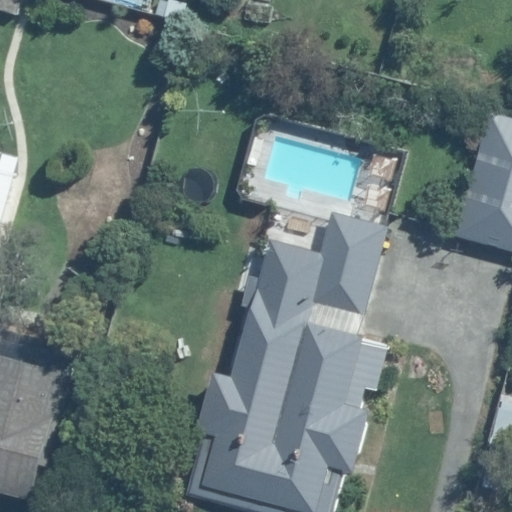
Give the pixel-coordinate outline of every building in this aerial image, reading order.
[(511,243),(511,115),(492,111),(463,232),(511,243)] [(0,165),(0,272),(26,172),(0,165)] [(212,439),(197,492),(266,511),(338,511),(350,474),(360,477),(378,412),(369,409),(374,391),(381,393),(395,344),(367,336),(396,231),(339,215),(329,252),(278,237),(267,276),(254,273),(245,305),(256,308),(237,377),(222,373),(204,437),(212,439)] [(0,492),(40,503),(80,344),(0,324),(0,492)] [(511,381),(509,381),(503,428),(511,429),(511,381)]
